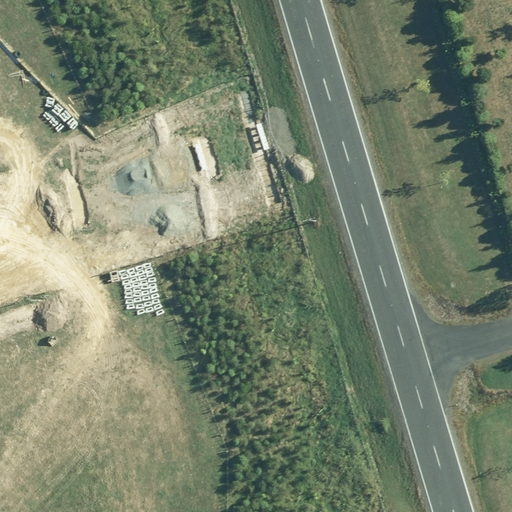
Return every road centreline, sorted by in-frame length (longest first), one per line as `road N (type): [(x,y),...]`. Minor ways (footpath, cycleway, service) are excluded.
road 1 (tertiary): [(408,364),(298,0)]
road 2 (tertiary): [(452,511),(408,364)]
